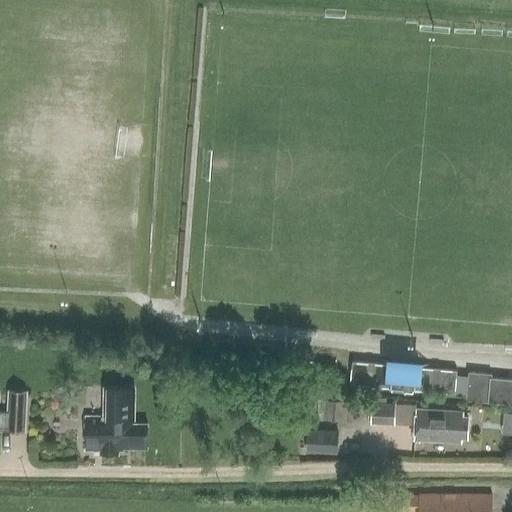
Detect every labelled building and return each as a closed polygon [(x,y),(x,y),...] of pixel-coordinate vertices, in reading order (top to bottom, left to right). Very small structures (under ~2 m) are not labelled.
[(352,375),(351,384),(392,388),(391,390),(412,392),(412,390),(456,393),(458,371),(353,362),(352,375)] [(492,374),(469,372),(467,401),(488,403),(488,401),(511,402),(511,379),(491,377),(492,374)] [(249,385),(239,401),(251,409),(262,393),(249,385)] [(148,448),(148,424),(135,424),(135,388),(105,388),(104,417),(86,417),(86,450),(101,450),(101,455),(118,455),(118,450),(123,450),(123,448),(148,448)] [(28,390),(9,389),(8,411),(7,429),(26,430),(28,390)] [(342,401),(326,401),(325,421),(341,422),(342,401)] [(371,422),(412,425),(413,405),(373,402),(371,422)] [(462,436),(468,437),(469,419),(463,419),(463,412),(416,409),(414,440),(461,443),(462,436)] [(0,410),(0,428),(7,429),(8,411),(0,410)] [(308,426),(307,448),(337,450),(338,428),(308,426)] [(492,511),(493,495),(420,495),(420,496),(404,496),(404,511),(420,511),(492,511)]
